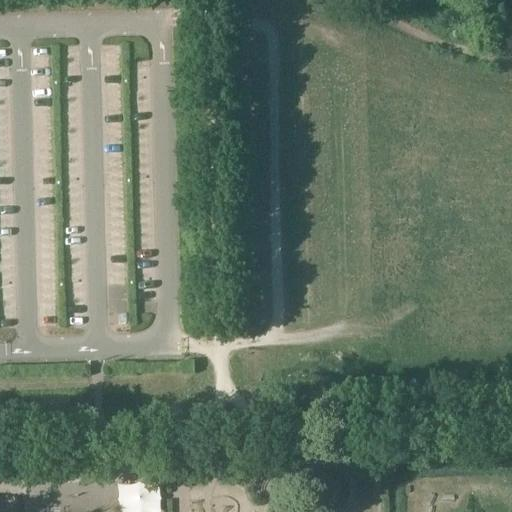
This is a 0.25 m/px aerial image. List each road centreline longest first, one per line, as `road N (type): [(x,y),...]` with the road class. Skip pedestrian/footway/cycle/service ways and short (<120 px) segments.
road 1 (track): [(159,26),(242,19),(274,26),(278,329),(260,342),(220,347)]
road 2 (track): [(222,429),(211,0)]
road 3 (track): [(366,424),(511,419)]
road 4 (track): [(222,429),(366,424)]
road 5 (track): [(98,431),(222,429)]
